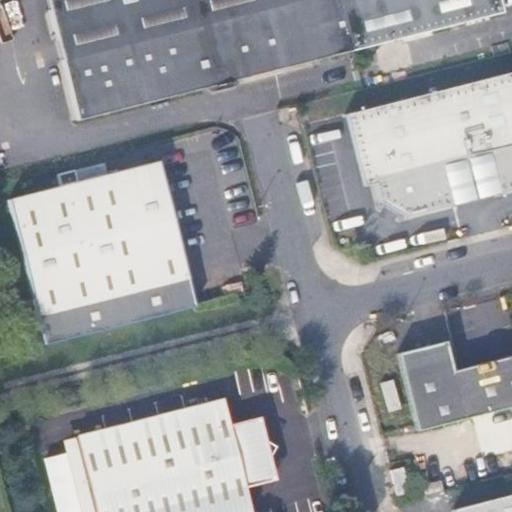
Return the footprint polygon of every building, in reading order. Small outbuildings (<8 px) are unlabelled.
[(352,51),(339,0),(49,0),(79,120),(206,88),(217,85),(216,79),(227,76),(229,82),(240,79),(352,51)] [(339,0),(352,51),(503,13),(499,0),(339,0)] [(511,72),(360,111),(377,182),(383,202),(388,205),(392,199),(406,209),(402,214),(408,217),(455,205),(445,165),(488,154),(498,194),(511,190),(511,72)] [(229,82),(227,76),(216,79),(217,85),(229,82)] [(377,182),(360,111),(348,114),(366,185),(377,182)] [(445,165),(455,205),(498,194),(488,154),(445,165)] [(161,160),(12,197),(41,312),(48,344),(198,306),(191,276),(161,160)] [(406,209),(392,199),(388,205),(402,214),(406,209)] [(417,430),(511,405),(511,348),(449,365),(443,341),(398,353),(417,430)] [(273,455),(268,436),(264,422),(258,418),(233,424),(227,399),(82,435),(100,511),(249,511),(256,510),(250,483),(273,477),(277,470),(273,455)] [(100,511),(82,435),(60,441),(62,454),(41,461),(54,511),(100,511)] [(405,467),(392,470),(399,495),(412,492),(405,467)] [(511,511),(511,497),(459,511),(511,511)]
